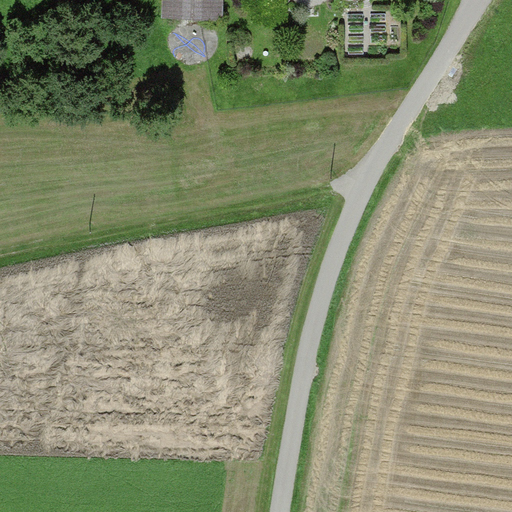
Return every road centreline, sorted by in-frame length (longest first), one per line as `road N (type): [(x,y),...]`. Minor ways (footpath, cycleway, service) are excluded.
road 1 (unclassified): [(478,0),(364,181),(320,302),(281,511)]
road 2 (track): [(364,181),(0,256)]
